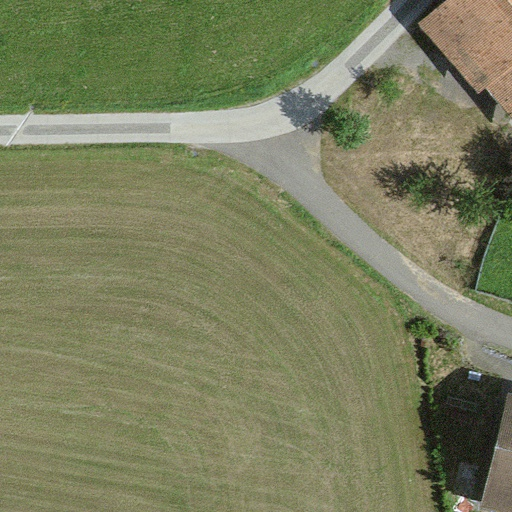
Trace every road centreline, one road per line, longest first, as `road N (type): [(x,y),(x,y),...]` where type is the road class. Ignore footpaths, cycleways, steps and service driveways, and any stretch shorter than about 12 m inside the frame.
road 1 (track): [(269,121),(296,190),(409,286),(511,330)]
road 2 (track): [(269,121),(0,131)]
road 3 (track): [(416,0),(350,66),(269,121)]
